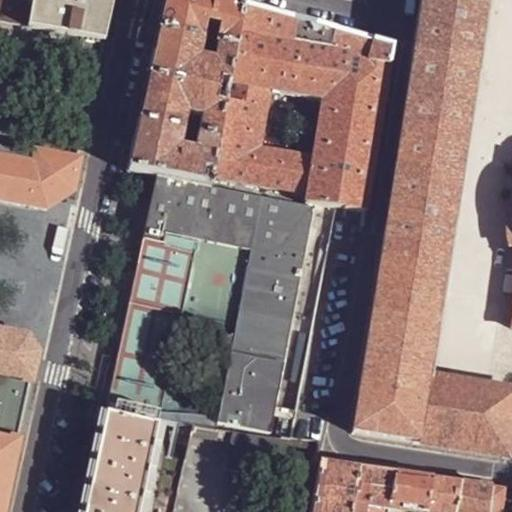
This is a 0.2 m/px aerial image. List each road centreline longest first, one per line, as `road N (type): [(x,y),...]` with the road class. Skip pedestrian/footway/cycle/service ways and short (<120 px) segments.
road 1 (residential): [(404,27),(337,446),(511,473)]
road 2 (residential): [(133,0),(26,511)]
